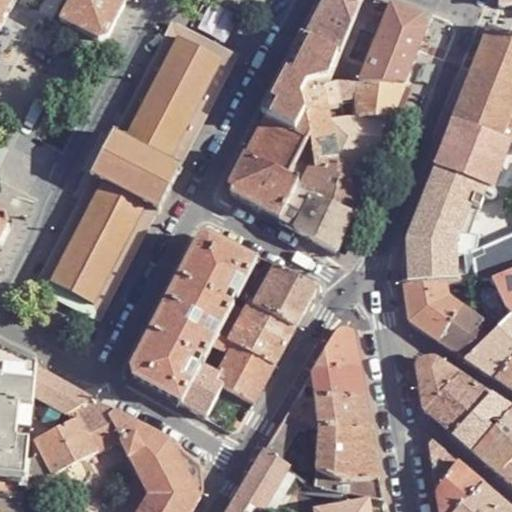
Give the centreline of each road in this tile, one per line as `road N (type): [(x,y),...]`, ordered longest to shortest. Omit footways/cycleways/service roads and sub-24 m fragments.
road 1 (residential): [(155,0),(0,308)]
road 2 (tertiary): [(471,16),(369,277)]
road 3 (residential): [(193,208),(301,0)]
road 4 (tertiary): [(351,292),(309,345),(237,466)]
road 5 (residential): [(102,386),(193,208)]
road 6 (residential): [(193,208),(351,292)]
road 7 (residential): [(237,466),(102,386)]
road 8 (residential): [(511,402),(414,342),(387,346)]
road 9 (residential): [(511,501),(429,432),(399,429)]
